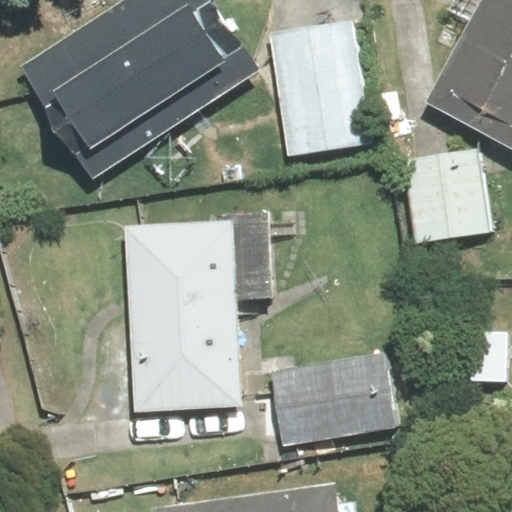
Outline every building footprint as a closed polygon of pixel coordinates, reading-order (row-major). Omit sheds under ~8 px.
[(231,0),(119,0),(25,62),(105,183),(278,70),(231,0)] [(433,97),(511,141),(511,0),(447,0),(445,4),(476,22),(433,97)] [(372,15),(283,21),(293,158),(383,151),(372,15)] [(489,147),(413,154),(421,245),(496,239),(489,147)] [(255,213),(139,217),(147,412),(262,408),(255,213)] [(511,331),(483,331),(482,384),(511,383),(511,331)] [(401,356),(278,361),(281,442),(404,437),(401,356)] [(358,511),(356,480),(163,496),(164,511),(358,511)]
